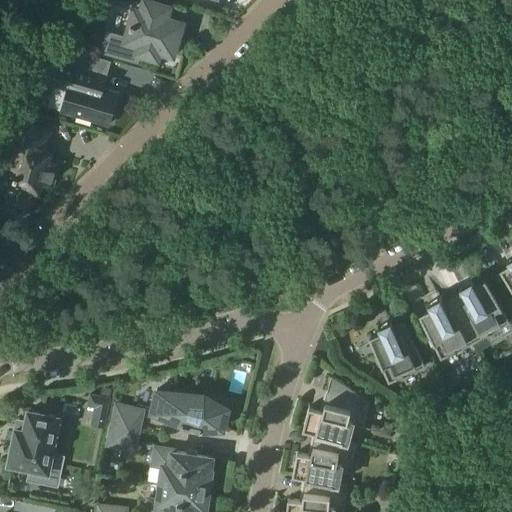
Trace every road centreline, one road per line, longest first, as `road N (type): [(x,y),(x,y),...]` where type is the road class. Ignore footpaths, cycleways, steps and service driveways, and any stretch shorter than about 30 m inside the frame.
road 1 (residential): [(0,292),(272,0)]
road 2 (residential): [(300,331),(245,320),(133,347),(0,364)]
road 3 (residential): [(300,331),(334,292),(511,193)]
road 4 (residential): [(259,511),(300,331)]
